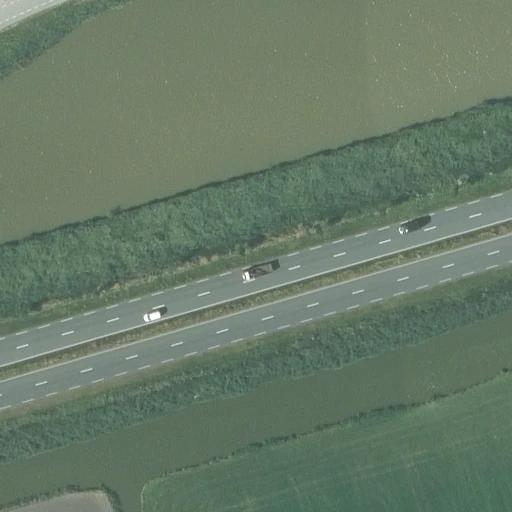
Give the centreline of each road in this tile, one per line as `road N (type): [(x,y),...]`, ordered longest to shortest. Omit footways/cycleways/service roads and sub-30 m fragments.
road 1 (primary): [(511,204),(0,354)]
road 2 (primary): [(0,396),(511,247)]
